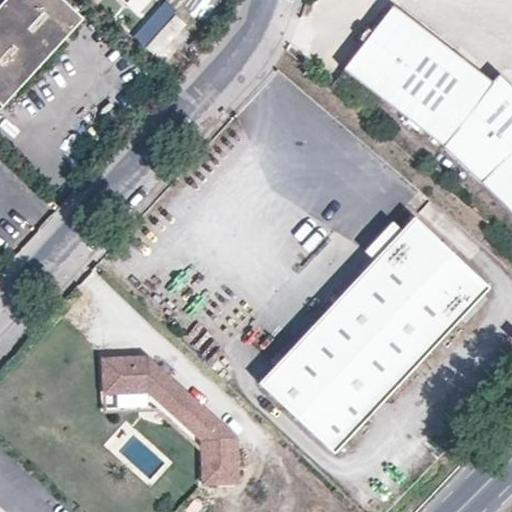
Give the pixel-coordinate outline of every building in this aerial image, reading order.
[(3,0),(0,4),(0,107),(83,19),(61,0),(3,0)] [(164,1),(136,28),(159,51),(187,24),(164,1)] [(511,216),(511,95),(497,83),(490,91),(396,9),(343,70),(440,154),(511,216)] [(337,304),(413,375),(492,289),(416,220),(397,240),(400,252),(390,263),(383,255),(337,304)] [(400,252),(397,240),(383,255),(390,263),(400,252)] [(413,375),(337,304),(261,386),(337,455),(413,375)] [(200,441),(201,482),(239,483),(237,434),(148,354),(102,354),(102,391),(147,391),(200,441)]
